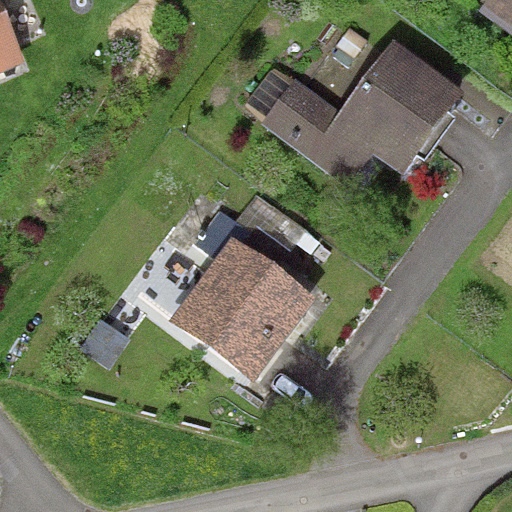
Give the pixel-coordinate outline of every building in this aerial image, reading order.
[(486,17),(511,36),(511,0),(488,0),(495,5),(486,17)] [(347,36),(333,54),(351,67),(364,50),(347,36)] [(0,41),(0,75),(12,70),(0,41)] [(369,154),(402,179),(452,113),(388,64),(338,130),(312,109),(283,146),(341,191),(369,154)] [(180,332),(247,383),(298,317),(262,290),(281,266),(217,222),(201,243),(198,241),(195,245),(198,247),(195,251),(224,273),(180,332)]
